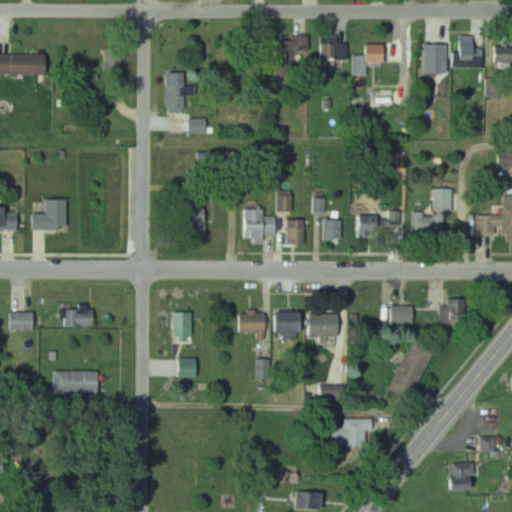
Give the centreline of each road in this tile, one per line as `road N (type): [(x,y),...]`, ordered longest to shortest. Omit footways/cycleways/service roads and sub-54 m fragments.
road 1 (residential): [(511,271),(0,269)]
road 2 (residential): [(0,11),(511,12)]
road 3 (residential): [(144,511),(146,12)]
road 4 (primary): [(511,336),(366,511)]
